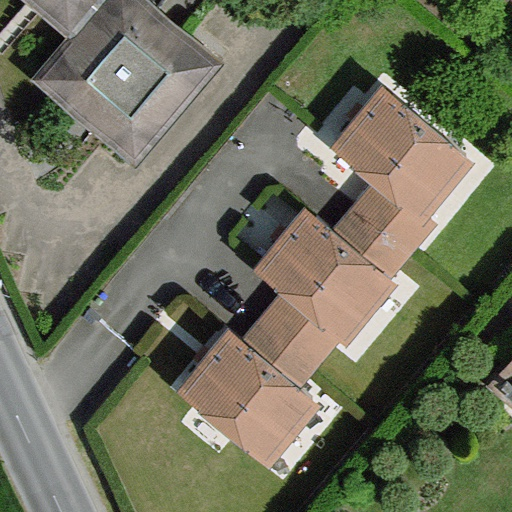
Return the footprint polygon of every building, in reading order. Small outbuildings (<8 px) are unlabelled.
[(42,0),(71,25),(92,0),(42,0)] [(215,60),(142,0),(92,0),(71,25),(82,32),(45,74),(138,152),(215,60)] [(341,144),(383,179),(422,211),(469,154),(395,93),(383,109),(375,103),(341,144)] [(383,179),(361,204),(412,246),(434,220),(422,211),(383,179)] [(361,204),(339,231),(389,272),(412,246),(361,204)] [(393,276),(389,272),(339,231),(320,215),(306,231),(297,225),(265,264),(292,288),(342,330),(345,333),(393,276)] [(342,330),(292,288),(270,315),(321,357),(342,330)] [(321,357),(270,315),(249,341),(299,383),(313,367),(321,357)] [(299,383),(249,341),(242,336),(229,351),(221,345),(186,386),(268,454),(317,397),(299,383)]
